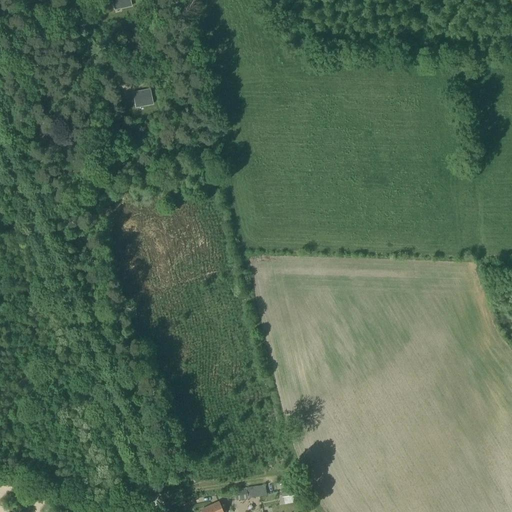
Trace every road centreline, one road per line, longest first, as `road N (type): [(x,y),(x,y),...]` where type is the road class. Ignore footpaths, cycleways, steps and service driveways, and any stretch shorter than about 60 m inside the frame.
road 1 (tertiary): [(162,511),(0,139)]
road 2 (track): [(141,511),(156,498),(278,481)]
